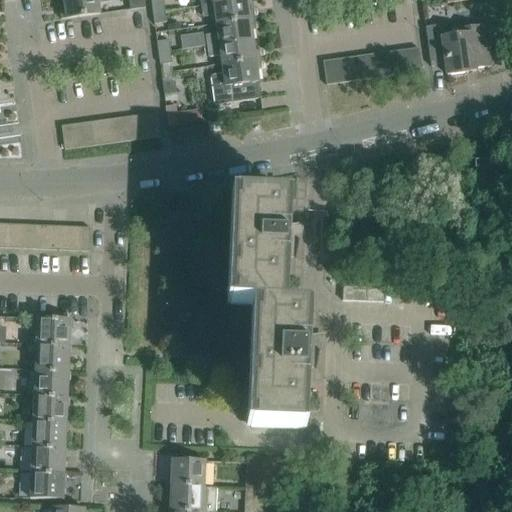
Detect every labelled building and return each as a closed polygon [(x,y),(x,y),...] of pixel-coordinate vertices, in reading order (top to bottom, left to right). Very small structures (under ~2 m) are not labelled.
[(110,3),(109,0),(62,0),(64,10),(59,10),(60,20),(99,15),(98,5),(110,3)] [(143,9),(142,0),(130,0),(127,1),(129,11),(143,9)] [(249,12),(247,1),(201,7),(202,18),(215,16),(216,26),(255,20),(254,11),(249,12)] [(163,2),(151,4),(152,15),(164,13),(163,2)] [(166,24),(164,13),(152,15),(154,26),(166,24)] [(256,30),(255,20),(216,26),(217,35),(205,37),(206,48),(253,41),(251,31),(256,30)] [(490,68),(485,26),(466,29),(466,34),(442,37),(441,25),(425,27),(430,66),(445,64),(446,76),(475,73),(474,70),(490,68)] [(254,52),(253,41),(206,48),(208,59),(220,57),(222,67),(260,61),(259,52),(254,52)] [(168,42),(156,44),(158,55),(170,53),(168,42)] [(421,73),(418,50),(406,51),(410,75),(421,73)] [(410,75),(406,51),(394,53),(398,77),(410,75)] [(171,65),(170,53),(158,55),(160,66),(171,65)] [(398,77),(394,53),(382,54),(386,78),(398,77)] [(386,78),(382,54),(371,56),(374,80),(386,78)] [(374,80),(371,56),(359,58),(362,82),(374,80)] [(362,82),(359,58),(347,59),(350,83),(362,82)] [(350,83),(347,59),(335,61),(338,85),(350,83)] [(262,70),(260,61),(222,67),(223,76),(211,78),(212,89),(256,83),(258,83),(257,71),(262,70)] [(338,85),(335,61),(323,63),(326,87),(338,85)] [(174,83),(162,84),(164,96),(176,95),(174,83)] [(258,98),(256,83),(212,89),(215,106),(261,100),(260,97),(258,98)] [(176,105),(165,107),(168,127),(178,126),(178,124),(192,122),(191,110),(177,112),(176,105)] [(160,138),(156,114),(144,116),(148,139),(160,138)] [(148,139),(144,116),(132,117),(136,141),(148,139)] [(136,141),(132,117),(120,119),(124,143),(136,141)] [(124,143),(120,119),(108,121),(112,145),(124,143)] [(112,145),(108,121),(96,123),(100,146),(112,145)] [(100,146),(96,123),(85,124),(88,148),(100,146)] [(219,123),(208,124),(208,132),(220,131),(219,123)] [(88,148),(85,124),(73,126),(76,150),(88,148)] [(76,150),(73,126),(61,128),(64,151),(76,150)] [(495,162),(489,162),(475,162),(475,163),(476,163),(476,186),(475,186),(475,188),(495,188),(495,186),(494,186),(494,163),(495,163),(495,162)] [(285,227),(286,198),(235,196),(231,305),(255,306),(282,307),(284,258),(294,258),(294,259),(296,260),(299,243),(298,243),(299,240),(297,237),(295,234),(294,230),(293,227),(293,226),(285,227)] [(15,250),(16,226),(4,225),(3,249),(15,250)] [(28,250),(29,226),(16,226),(15,250),(28,250)] [(40,251),(41,227),(29,226),(28,250),(40,251)] [(52,251),(53,227),(41,227),(40,251),(52,251)] [(64,252),(65,228),(53,227),(52,251),(64,252)] [(76,252),(77,228),(65,228),(64,252),(76,252)] [(90,229),(87,229),(77,228),(76,252),(89,253),(90,229)] [(367,290),(343,289),(343,302),(366,303),(367,290)] [(383,290),(368,290),(367,303),(383,304),(383,290)] [(306,308),(282,307),(255,306),(250,428),(302,430),(304,368),(315,369),(316,370),(319,352),(319,351),(319,350),(317,347),(315,344),(314,340),(314,337),(313,337),(305,337),(306,308)] [(69,348),(70,322),(36,321),(35,347),(69,348)] [(68,374),(69,348),(35,347),(34,372),(68,374)] [(67,399),(68,374),(34,372),(34,398),(67,399)] [(66,425),(67,399),(34,398),(33,424),(66,425)] [(65,451),(66,425),(33,424),(32,449),(65,451)] [(64,476),(65,451),(32,449),(31,475),(64,476)] [(204,488),(205,462),(172,461),(171,487),(204,488)] [(247,464),(246,484),(255,484),(255,465),(247,464)] [(63,502),(64,476),(31,475),(30,501),(63,502)] [(214,511),(216,489),(204,488),(171,487),(169,511),(214,511)] [(246,490),(245,509),(254,509),(254,490),(246,490)]
